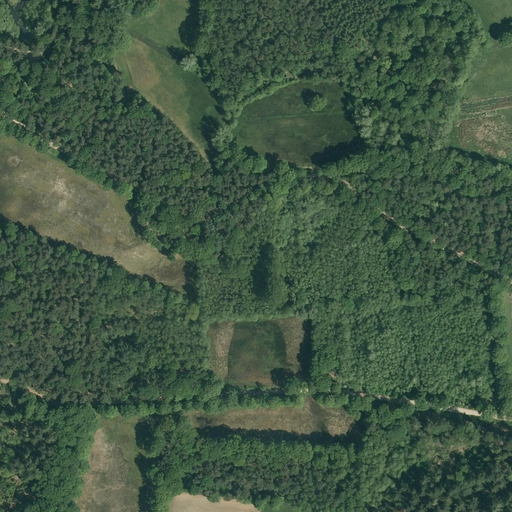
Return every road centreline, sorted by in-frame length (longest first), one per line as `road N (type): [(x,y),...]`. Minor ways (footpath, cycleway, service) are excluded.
road 1 (track): [(390,218),(344,183),(309,174),(258,179),(197,212),(181,211),(0,116)]
road 2 (track): [(6,377),(64,399),(322,386),(402,399)]
road 3 (track): [(511,278),(390,218)]
